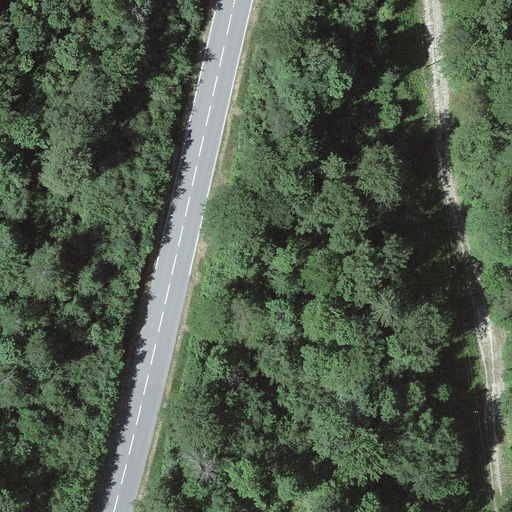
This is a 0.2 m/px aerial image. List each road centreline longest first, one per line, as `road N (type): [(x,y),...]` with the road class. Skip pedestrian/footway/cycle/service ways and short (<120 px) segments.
road 1 (secondary): [(115,511),(238,0)]
road 2 (track): [(503,511),(487,354),(452,212),(433,0)]
